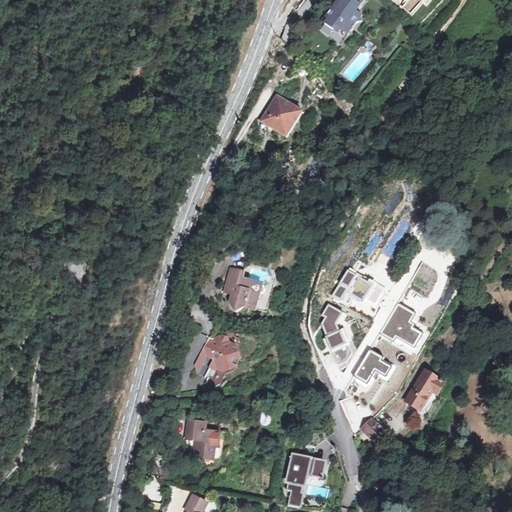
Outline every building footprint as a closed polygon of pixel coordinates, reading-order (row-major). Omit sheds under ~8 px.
[(357,20),(360,15),(361,13),(356,9),(359,3),(354,0),(336,0),(335,0),(335,13),(328,13),(325,19),(326,20),(324,25),(341,34),(346,24),(357,20)] [(287,140),(303,114),(277,98),(262,123),(287,140)] [(238,289),(233,305),(236,310),(245,306),(267,312),(275,287),(269,285),(243,277),(245,271),(234,267),(226,288),(235,291),(235,288),(238,289)] [(373,284),(347,269),(331,295),(341,301),(346,293),(362,303),(373,284)] [(416,312),(398,301),(379,333),(393,342),(396,338),(415,348),(424,333),(414,327),(416,324),(411,321),(416,312)] [(343,312),(328,303),(321,315),(324,317),(320,324),(337,366),(347,362),(351,355),(340,329),(339,330),(336,323),(343,312)] [(213,338),(205,352),(206,353),(212,356),(213,359),(210,364),(223,370),(231,368),(233,364),(237,357),(239,353),(236,345),(229,341),(228,337),(224,335),(213,338)] [(384,356),(369,348),(352,376),(367,384),(375,371),(385,377),(392,366),(382,360),(384,356)] [(195,363),(197,370),(206,353),(205,352),(202,351),(195,363)] [(445,384),(425,372),(407,404),(423,414),(425,409),(434,394),(438,397),(445,384)] [(345,416),(347,420),(357,415),(348,399),(339,403),(345,416)] [(260,414),(262,426),(272,424),(270,412),(260,414)] [(374,420),(362,431),(374,442),(384,432),(374,420)] [(196,458),(205,460),(206,456),(214,457),(216,448),(219,448),(221,435),(206,432),(208,424),(192,422),(190,432),(200,434),(199,440),(196,458)] [(326,463),(294,457),(287,490),(294,491),(291,506),(303,508),(309,476),(322,479),(326,463)] [(201,511),(206,505),(192,498),(185,510),(187,511),(201,511)]
